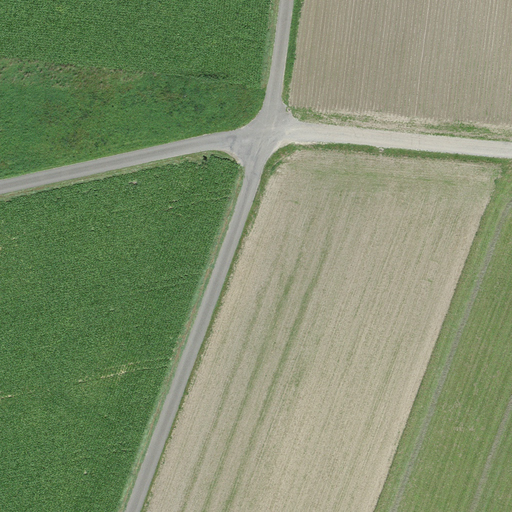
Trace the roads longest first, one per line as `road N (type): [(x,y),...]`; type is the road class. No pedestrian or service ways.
road 1 (track): [(132,511),(271,129),(286,0)]
road 2 (track): [(0,188),(271,129),(511,151)]
